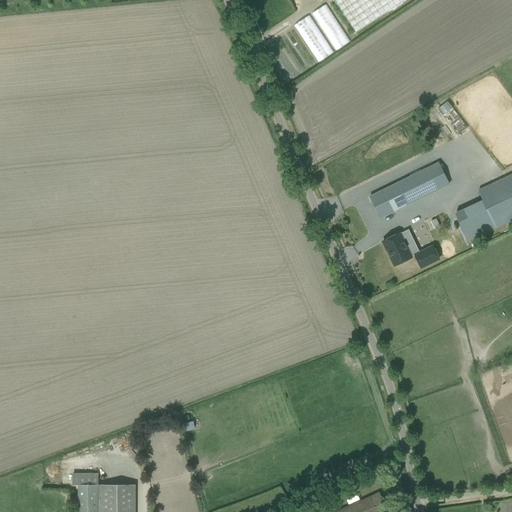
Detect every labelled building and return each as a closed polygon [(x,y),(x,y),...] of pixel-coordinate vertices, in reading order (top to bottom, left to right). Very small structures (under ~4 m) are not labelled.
[(333,0),(355,33),(405,0),(333,0)] [(312,14),(294,24),(317,62),(349,43),(326,4),(311,13),(312,14)] [(291,29),(267,45),(291,80),(308,68),(289,40),(295,35),(291,29)] [(458,134),(468,126),(448,100),(434,111),(450,132),(454,129),(458,134)] [(369,197),(380,218),(449,185),(438,163),(369,197)] [(454,213),(468,241),(495,228),(511,219),(511,174),(478,191),(482,200),(454,213)] [(343,215),(338,197),(322,202),(328,220),(343,215)] [(382,242),(394,266),(411,258),(399,233),(382,242)] [(433,246),(415,255),(421,268),(439,259),(433,246)] [(78,485),(78,511),(134,511),(135,485),(78,485)] [(335,511),(380,511),(387,509),(379,493),(362,500),(335,511)]
